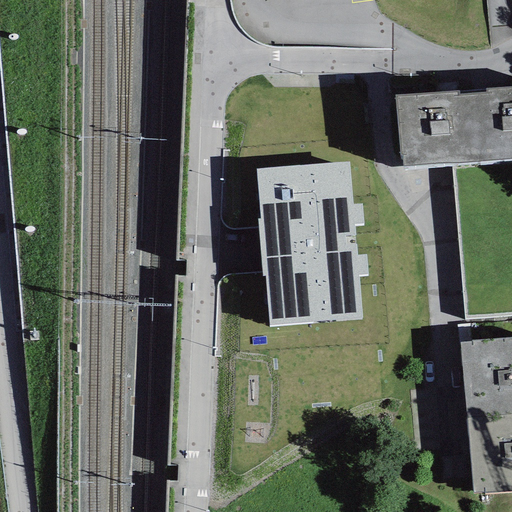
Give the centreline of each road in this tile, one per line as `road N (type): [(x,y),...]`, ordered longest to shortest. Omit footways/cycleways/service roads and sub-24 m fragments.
road 1 (track): [(69,0),(66,511)]
road 2 (unclassified): [(209,64),(194,511)]
road 3 (unclassified): [(209,64),(511,56)]
road 4 (residential): [(0,268),(23,511)]
